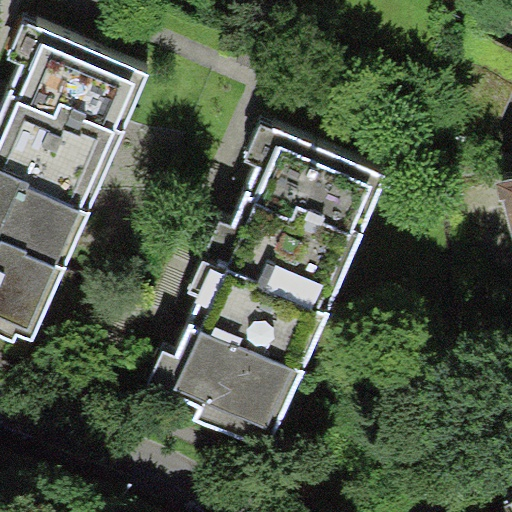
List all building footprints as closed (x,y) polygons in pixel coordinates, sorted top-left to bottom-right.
[(147,61),(36,14),(5,85),(0,97),(0,154),(21,164),(17,173),(45,185),(47,181),(88,198),(147,61)] [(451,54),(511,80),(511,78),(511,44),(464,24),(451,54)] [(451,54),(425,116),(484,143),(511,80),(451,54)] [(386,163),(273,114),(241,186),(217,243),(260,261),(256,270),(284,282),(286,278),(328,296),(386,163)] [(0,326),(13,332),(16,324),(31,330),(88,198),(47,181),(45,185),(17,173),(21,164),(0,154),(0,326)] [(260,261),(217,243),(179,332),(159,380),(199,397),(193,411),(250,436),(254,428),(269,434),(328,296),(286,278),(284,282),(256,270),(260,261)] [(511,511),(511,501),(493,511),(511,511)]
